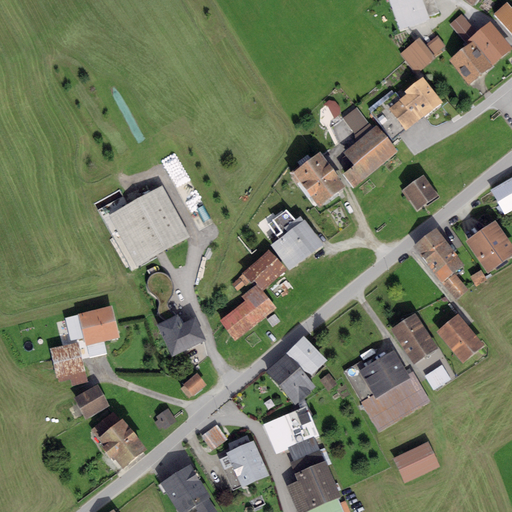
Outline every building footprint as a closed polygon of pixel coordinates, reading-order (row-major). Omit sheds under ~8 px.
[(389,0),(401,32),(430,21),(428,16),(439,12),(434,0),(389,0)] [(454,0),(471,13),(482,0),(454,0)] [(511,16),(506,9),(493,21),(511,41),(511,16)] [(490,27),(472,42),(492,65),(510,50),(490,27)] [(419,43),(399,58),(413,77),(434,62),(431,59),(443,51),(435,40),(423,48),(419,43)] [(473,48),(450,65),(467,88),(490,71),(473,48)] [(404,100),(387,112),(402,134),(440,108),(422,83),(401,98),(404,100)] [(355,112),(342,122),(356,141),(370,130),(355,112)] [(376,131),(344,157),(356,172),(346,180),(354,190),(396,156),(376,131)] [(318,158),(290,179),(315,212),(343,190),(318,158)] [(422,180),(402,195),(415,214),(436,200),(422,180)] [(511,183),(490,196),(503,219),(511,213),(511,183)] [(161,190),(109,218),(135,268),(188,240),(161,190)] [(303,224),(270,250),(288,274),(322,248),(303,224)] [(511,251),(494,226),(464,247),(486,278),(511,259),(511,251)] [(435,232),(414,249),(456,299),(467,289),(455,275),(464,267),(435,232)] [(268,254),(243,277),(262,297),(287,275),(268,254)] [(171,316),(171,312),(169,310),(168,308),(168,305),(170,299),(174,292),(173,285),(170,279),(166,276),(160,274),(155,274),(151,278),(147,284),(149,292),(156,299),(158,302),(158,313),(162,318),(166,319),(171,316)] [(245,305),(218,326),(233,345),(273,313),(254,289),(241,300),(245,305)] [(109,310),(67,320),(73,341),(81,339),(84,350),(117,342),(109,310)] [(177,316),(155,325),(169,358),(205,342),(195,318),(181,325),(177,316)] [(414,318),(390,333),(412,369),(436,354),(414,318)] [(483,351),(456,320),(435,337),(462,368),(483,351)] [(302,342),(286,358),(308,381),(325,365),(302,342)] [(77,347),(48,353),(56,386),(68,384),(70,389),(86,386),(77,347)] [(359,374),(356,368),(343,375),(377,435),(429,406),(411,375),(406,378),(393,355),(359,374)] [(284,359),(265,377),(294,409),(313,391),(284,359)] [(441,369),(424,379),(432,393),(449,383),(441,369)] [(329,377),(320,385),(328,395),(337,388),(329,377)] [(196,379),(182,391),(191,401),(205,389),(196,379)] [(96,390),(72,401),(83,424),(107,412),(96,390)] [(305,408),(288,417),(295,430),(312,421),(305,408)] [(168,413),(155,420),(162,432),(175,425),(168,413)] [(115,417),(91,435),(120,473),(144,455),(115,417)] [(216,429),(201,440),(211,454),(226,444),(216,429)] [(314,442),(285,452),(296,478),(324,466),(314,442)] [(253,446),(225,457),(239,491),(267,479),(253,446)] [(427,449),(393,464),(402,487),(437,472),(427,449)] [(295,487),(286,491),(294,511),(316,511),(339,503),(324,466),(296,478),(292,479),(295,487)] [(214,511),(188,471),(159,489),(174,511),(214,511)]
